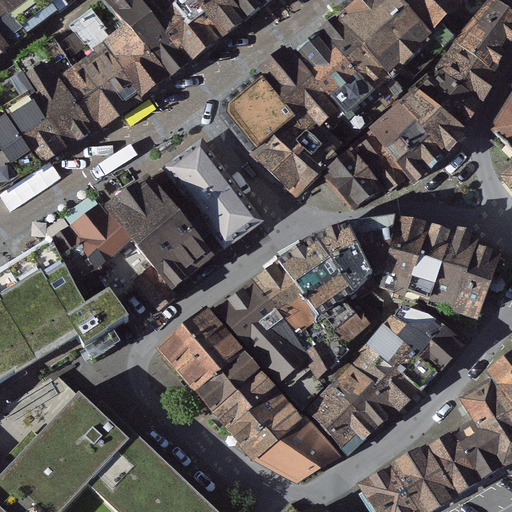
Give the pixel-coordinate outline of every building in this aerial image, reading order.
[(41,0),(0,0),(0,35),(12,52),(55,18),(44,3),(41,0)] [(147,106),(196,67),(139,0),(119,0),(83,24),(147,106)] [(139,0),(196,67),(227,46),(189,0),(139,0)] [(189,0),(227,46),(269,12),(258,0),(189,0)] [(287,0),(258,0),(269,12),(287,0)] [(439,40),(402,0),(370,0),(345,21),(396,82),(439,40)] [(472,6),(466,0),(402,0),(439,40),(472,6)] [(460,50),(503,80),(511,63),(511,14),(494,3),(460,50)] [(396,82),(345,21),(325,38),(376,102),(396,82)] [(147,106),(83,24),(44,54),(101,136),(147,106)] [(0,35),(0,61),(12,52),(0,35)] [(376,102),(325,38),(297,60),(351,123),(376,102)] [(460,50),(437,83),(488,118),(503,80),(460,50)] [(74,155),(101,136),(44,54),(18,75),(74,155)] [(351,123),(297,60),(264,80),(270,87),(300,126),(310,139),(321,128),(327,135),(351,123)] [(0,145),(26,183),(74,155),(18,75),(0,87),(0,145)] [(437,83),(425,98),(473,137),(488,118),(437,83)] [(300,126),(270,87),(236,112),(233,121),(260,155),(277,143),(300,126)] [(511,149),(511,97),(495,134),(511,149)] [(425,98),(370,138),(410,184),(449,161),(473,137),(425,98)] [(322,186),(340,203),(354,215),(410,184),(370,138),(322,186)] [(267,229),(201,143),(158,172),(218,259),(267,229)] [(277,143),(260,155),(255,162),(297,206),(331,218),(340,203),(322,186),(277,143)] [(0,201),(26,183),(0,145),(0,201)] [(218,259),(158,172),(106,212),(135,247),(165,282),(180,300),(218,259)] [(511,174),(503,181),(511,193),(511,174)] [(96,196),(65,208),(71,223),(102,211),(96,196)] [(93,276),(135,247),(106,212),(68,235),(93,276)] [(380,293),(410,298),(434,231),(406,223),(377,225),(357,233),(382,286),(380,293)] [(410,298),(476,326),(506,253),(434,231),(410,298)] [(324,242),(281,267),(321,324),(382,286),(357,233),(324,242)] [(93,312),(54,247),(0,279),(0,387),(22,375),(80,340),(88,355),(135,327),(117,297),(93,312)] [(281,267),(254,284),(296,342),(321,324),(281,267)] [(140,327),(180,300),(165,282),(129,309),(140,327)] [(254,284),(211,311),(246,355),(263,375),(281,395),(310,361),(296,342),(254,284)] [(386,326),(442,377),(484,333),(476,326),(410,298),(386,326)] [(246,355),(211,311),(159,351),(198,397),(246,355)] [(308,419),(341,459),(399,417),(442,377),(386,326),(350,363),(308,419)] [(263,375),(246,355),(198,397),(214,417),(263,375)] [(511,410),(511,361),(491,375),(494,381),(511,410)] [(281,395),(263,375),(214,417),(228,435),(281,395)] [(504,474),(511,469),(511,410),(494,381),(464,403),(475,423),(504,474)] [(341,459),(281,395),(228,435),(253,464),(298,487),(341,459)] [(0,511),(49,511),(76,484),(104,511),(204,511),(125,437),(118,444),(69,398),(21,449),(0,470),(0,511)] [(461,497),(504,474),(475,423),(433,449),(461,497)] [(438,511),(461,497),(433,449),(396,468),(420,511),(438,511)] [(420,511),(396,468),(360,488),(374,511),(420,511)] [(297,511),(322,511),(312,501),(297,511)]
